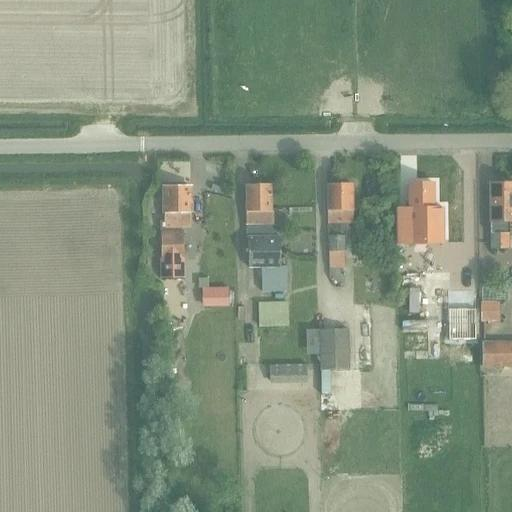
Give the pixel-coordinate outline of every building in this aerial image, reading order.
[(509,233),(509,222),(511,221),(511,183),(490,184),(490,209),(490,222),(491,249),(508,248),(507,233),(509,233)] [(184,280),(183,258),(183,236),(180,236),(180,228),(190,228),(188,187),(165,188),(167,226),(160,227),(161,281),(184,280)] [(262,291),(285,291),(285,267),(278,267),(278,238),(266,238),(266,225),(270,225),(270,188),(247,187),(247,266),(261,267),(262,291)] [(344,264),(344,252),(343,238),(349,238),(348,223),(352,223),(351,187),(328,187),(329,252),(329,265),(344,264)] [(408,212),(396,212),(396,246),(442,246),(442,213),(433,212),(432,187),(407,187),(408,212)] [(258,304),(259,329),(288,328),(287,303),(258,304)] [(480,323),(501,323),(500,304),(480,304),(480,323)] [(319,371),(320,371),(350,371),(349,330),(319,330),(319,371)] [(511,343),(483,344),(483,368),(511,367),(511,343)] [(306,365),(270,366),(270,384),(307,384),(306,365)]
